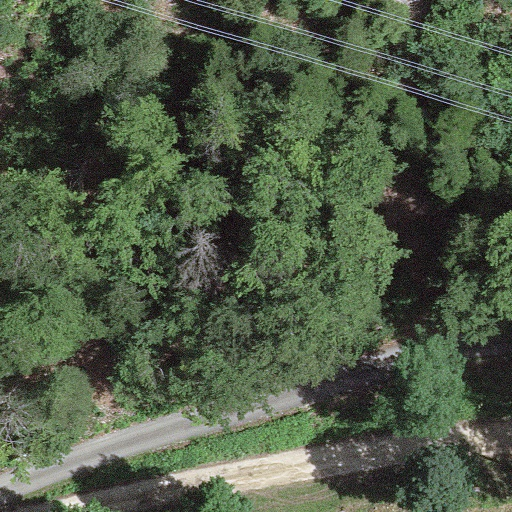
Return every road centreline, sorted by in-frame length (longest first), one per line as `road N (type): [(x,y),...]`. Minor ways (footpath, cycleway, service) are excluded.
road 1 (residential): [(511,342),(361,369),(0,492)]
road 2 (track): [(82,511),(436,439),(511,439)]
